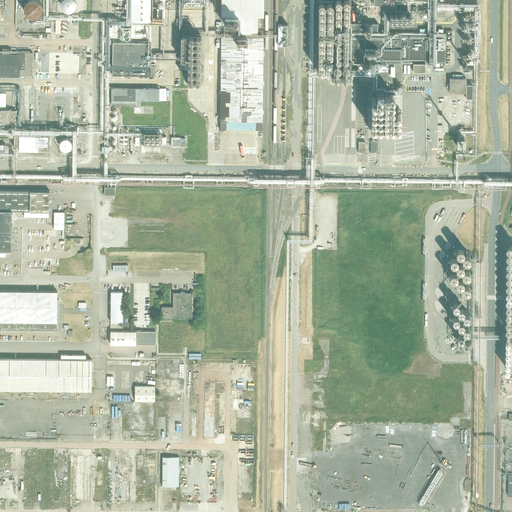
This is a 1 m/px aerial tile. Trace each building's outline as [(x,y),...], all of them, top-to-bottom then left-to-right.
[(41,10),(41,8),(41,6),(41,5),(40,3),(39,2),(37,0),(36,0),(27,0),(26,0),(25,1),(24,3),(23,5),(22,6),(22,8),(22,10),(23,12),(24,14),(25,15),(26,16),(28,17),(30,18),(32,18),(33,18),(35,18),(37,17),(38,15),(40,14),(41,12),(41,10)] [(131,0),(131,20),(153,20),(152,0),(131,0)] [(221,0),(221,16),(225,16),(224,25),(231,25),(231,26),(238,26),(238,36),(221,36),(220,93),(218,92),(218,95),(220,95),(220,131),(223,131),(223,129),(262,130),(263,37),(257,37),(258,17),(263,17),(263,0),(221,0)] [(112,75),(155,76),(155,66),(151,66),(151,43),(113,43),(112,75)] [(0,76),(19,77),(19,76),(21,76),(21,75),(32,75),(32,52),(10,52),(10,49),(2,48),(2,54),(0,54),(0,76)] [(428,71),(429,59),(415,59),(415,71),(428,71)] [(469,74),(452,74),(452,92),(467,92),(467,96),(476,96),(477,80),(469,80),(469,74)] [(372,124),(372,129),(402,129),(402,123),(403,123),(403,115),(407,115),(407,83),(397,83),(397,95),(384,95),(384,116),(376,116),(376,124),(372,124)] [(127,88),(111,88),(111,105),(135,105),(135,100),(166,100),(166,88),(134,88),(134,87),(127,87),(127,88)] [(15,133),(15,115),(20,115),(20,110),(0,110),(0,133),(15,133)] [(147,130),(147,142),(165,142),(165,131),(147,130)] [(47,133),(19,133),(19,136),(14,136),(14,147),(19,147),(19,151),(33,151),(33,147),(38,147),(38,145),(47,145),(47,133)] [(5,135),(5,142),(0,141),(0,147),(12,147),(12,136),(5,135)] [(72,143),(72,142),(72,141),(72,139),(71,138),(70,137),(69,136),(68,136),(67,135),(66,135),(63,136),(62,136),(61,137),(60,138),(59,139),(59,141),(59,142),(59,143),(59,144),(60,146),(61,147),(62,147),(63,148),(64,149),(65,149),(67,149),(68,148),(70,147),(71,146),(72,145),(72,143)] [(118,192),(118,184),(106,184),(106,192),(118,192)] [(11,251),(11,211),(24,211),(24,217),(48,217),(48,211),(49,211),(49,191),(0,189),(0,256),(5,256),(5,253),(11,253),(11,251)] [(64,213),(54,212),(54,229),(64,229),(64,213)] [(0,328),(57,329),(57,299),(57,291),(0,290),(0,328)] [(111,292),(110,322),(122,322),(123,292),(111,292)] [(173,293),(173,306),(161,306),(161,318),(192,318),(192,293),(173,293)] [(163,351),(181,351),(181,345),(184,345),(184,338),(187,338),(187,332),(189,332),(189,320),(163,320),(163,351)] [(156,331),(110,331),(110,344),(156,345),(156,331)] [(0,389),(34,390),(34,392),(61,392),(61,390),(91,390),(91,387),(94,387),(94,383),(92,383),(92,359),(86,359),(86,355),(61,354),(61,359),(0,358),(0,389)] [(181,392),(182,377),(162,377),(161,388),(176,389),(175,392),(181,392)] [(464,411),(465,379),(352,377),(352,405),(352,408),(357,408),(357,409),(464,411)] [(218,379),(208,379),(206,436),(216,437),(217,419),(220,419),(220,413),(217,413),(218,379)] [(135,386),(135,401),(155,401),(155,386),(135,386)] [(325,401),(333,393),(329,389),(321,397),(325,401)] [(124,429),(124,399),(113,399),(113,429),(124,429)] [(193,404),(192,435),(199,435),(200,404),(193,404)] [(89,414),(78,413),(77,431),(91,431),(91,419),(89,419),(89,414)] [(96,413),(96,425),(111,426),(111,414),(96,413)] [(437,417),(331,416),(330,453),(332,453),(332,468),(315,467),(315,471),(313,471),(312,511),(371,511),(376,511),(377,477),(378,477),(378,472),(382,472),(382,470),(385,470),(385,472),(436,473),(437,417)] [(76,431),(77,419),(68,419),(68,431),(76,431)] [(50,499),(50,453),(40,452),(39,499),(50,499)] [(85,453),(76,452),(74,498),(83,498),(85,453)] [(157,500),(158,452),(138,452),(138,473),(145,473),(145,470),(150,470),(150,485),(138,485),(138,500),(157,500)] [(110,457),(109,500),(131,501),(131,478),(120,478),(121,458),(110,457)] [(178,487),(179,457),(162,457),(162,486),(178,487)] [(57,469),(55,499),(63,499),(63,494),(69,494),(69,478),(63,478),(64,469),(57,469)]
